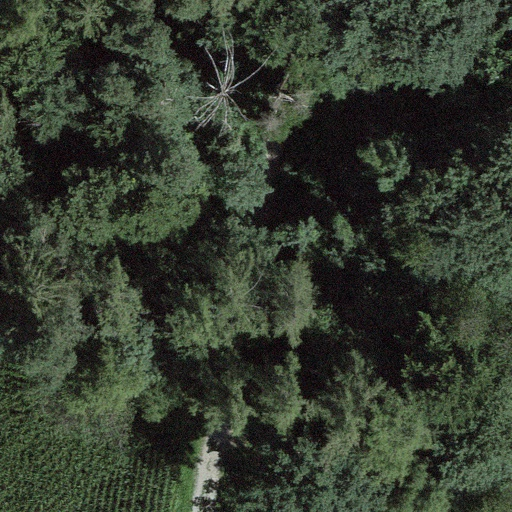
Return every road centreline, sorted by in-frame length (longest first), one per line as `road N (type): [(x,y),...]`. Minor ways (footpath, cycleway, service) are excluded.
road 1 (track): [(204,511),(254,274),(260,205)]
road 2 (track): [(260,205),(334,0)]
